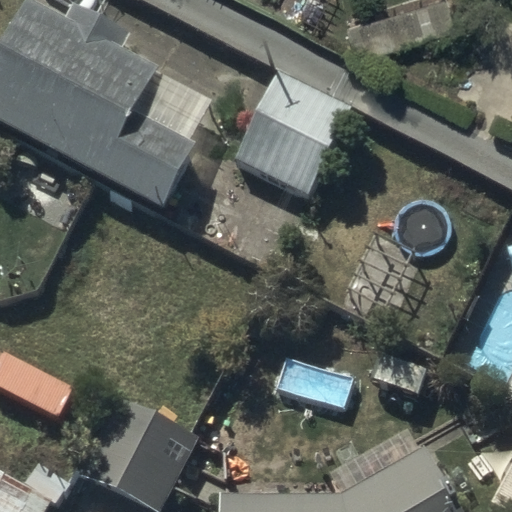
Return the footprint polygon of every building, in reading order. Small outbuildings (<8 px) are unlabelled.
[(450,0),(412,0),(347,18),(357,52),(457,24),(450,0)] [(70,25),(30,4),(0,60),(0,121),(161,206),(189,152),(130,121),(154,77),(122,60),(132,41),(77,12),(70,25)] [(352,115),(279,80),(238,164),(311,200),(352,115)] [(5,358),(0,366),(0,392),(61,424),(76,394),(5,358)] [(167,511),(202,443),(120,402),(81,480),(146,511),(167,511)] [(345,500),(224,501),(224,511),(460,511),(427,454),(345,500)] [(47,511),(52,504),(0,476),(0,511),(47,511)]
